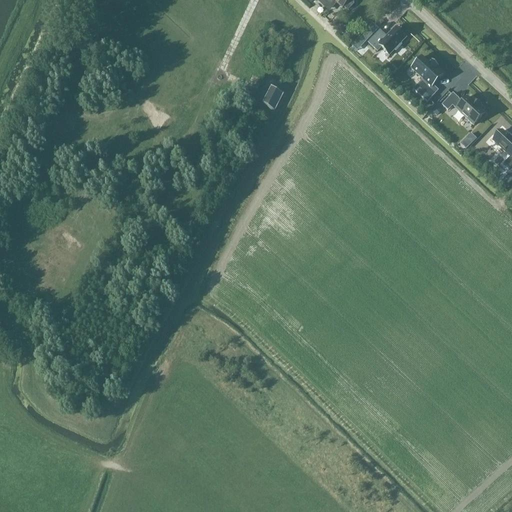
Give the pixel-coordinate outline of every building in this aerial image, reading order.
[(324,0),(324,1),(331,8),(336,4),(341,9),(342,7),(346,10),(349,10),(354,5),(354,2),(351,0),(324,0)] [(326,14),(318,22),(325,28),(333,20),(326,14)] [(345,27),(341,32),(349,39),(353,34),(345,27)] [(371,38),(367,43),(377,52),(380,49),(388,56),(394,51),(395,52),(401,46),(400,45),(405,38),(394,27),(385,37),(378,31),(371,38)] [(366,29),(350,46),(356,51),(372,35),(366,29)] [(422,58),(411,69),(422,80),(427,84),(417,94),(427,104),(438,91),(433,86),(442,77),(436,71),(438,68),(430,62),(428,64),(422,58)] [(283,93),(282,95),(271,89),(262,106),(272,111),(271,113),(275,115),(286,94),(283,93)] [(452,94),(442,106),(448,111),(452,107),(473,126),(484,114),(479,110),(481,108),(473,101),(471,102),(466,98),(462,103),(458,100),(452,94)] [(435,107),(431,112),(436,116),(440,111),(435,107)] [(502,131),(492,141),(510,158),(503,164),(509,170),(511,167),(511,140),(509,138),(510,138),(509,137),(509,138),(502,131)] [(470,134),(467,137),(473,143),(476,140),(470,134)] [(511,177),(508,174),(500,183),(505,188),(511,180),(511,177)]
